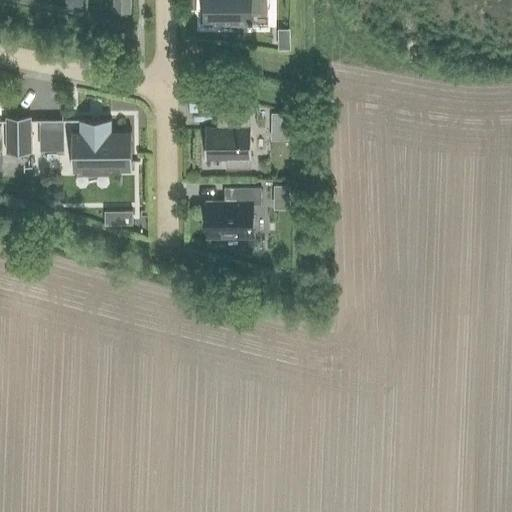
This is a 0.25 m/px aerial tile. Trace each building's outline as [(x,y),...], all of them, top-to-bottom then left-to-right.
[(82,0),(65,0),(65,9),(82,9),(82,0)] [(130,0),(113,0),(113,13),(130,13),(130,0)] [(220,24),(220,27),(233,27),(233,30),(251,30),(251,24),(253,24),(253,20),(251,20),(251,15),(267,15),(267,0),(203,0),(204,26),(205,26),(205,24),(220,24)] [(290,29),(278,29),(278,50),(291,50),(290,29)] [(205,126),(205,159),(226,159),(226,168),(251,168),(250,111),(217,112),(217,126),(205,126)] [(33,119),(7,119),(7,151),(33,151),(33,119)] [(113,131),(113,119),(81,119),(81,131),(73,131),(73,171),(133,171),(133,131),(113,131)] [(229,187),(229,198),(224,202),(207,202),(207,235),(253,235),(253,204),(261,204),(261,186),(229,187)] [(106,209),(106,221),(133,221),(134,210),(106,209)]
